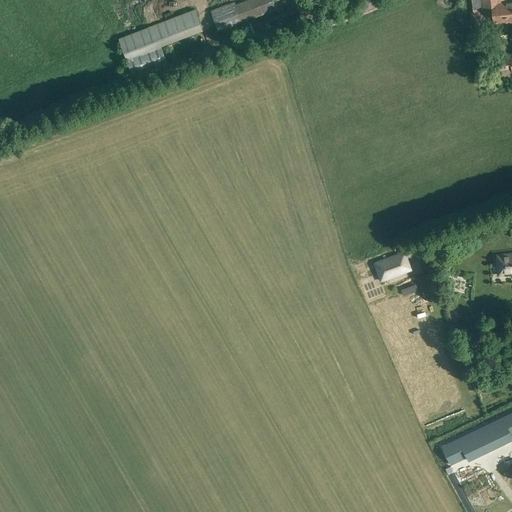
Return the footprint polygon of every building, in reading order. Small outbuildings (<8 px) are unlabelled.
[(169,11),(165,4),(172,0),(159,0),(148,6),(154,18),(169,11)] [(170,10),(196,0),(181,0),(168,5),(170,10)] [(234,2),(211,11),(218,29),(275,8),(272,0),(244,0),(235,4),(234,2)] [(471,0),(474,21),(492,19),(494,33),(509,31),(508,26),(511,25),(511,0),(506,0),(505,0),(504,0),(471,0)] [(203,31),(195,10),(118,39),(135,82),(170,68),(162,47),(203,31)] [(499,72),(511,71),(511,73),(511,72),(511,54),(511,55),(511,58),(498,61),(498,65),(499,72)] [(411,270),(404,252),(374,264),(381,281),(411,270)] [(498,275),(511,273),(511,254),(497,256),(498,275)] [(466,457),(468,461),(511,439),(511,412),(441,446),(450,465),(466,457)] [(511,511),(511,458),(475,464),(479,493),(511,488),(511,501),(491,504),(492,511),(511,511)]
